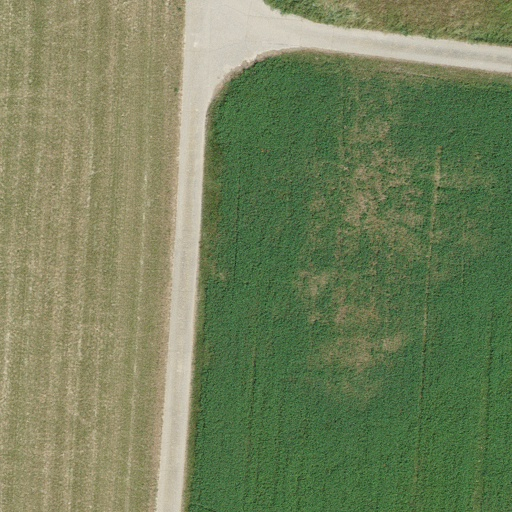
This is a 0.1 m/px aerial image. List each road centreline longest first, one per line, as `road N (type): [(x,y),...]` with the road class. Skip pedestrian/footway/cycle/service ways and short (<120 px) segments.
road 1 (track): [(203,21),(168,511)]
road 2 (track): [(203,0),(203,21),(511,60)]
